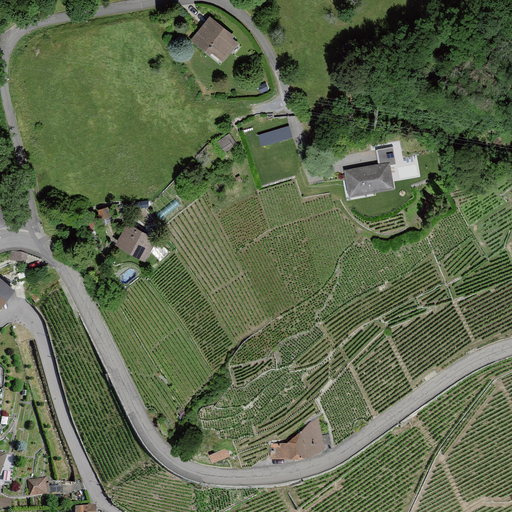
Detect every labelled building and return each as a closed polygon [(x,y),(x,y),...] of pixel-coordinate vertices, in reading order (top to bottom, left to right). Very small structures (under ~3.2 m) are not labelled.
[(206,17),(186,41),(207,58),(209,55),(221,65),(236,46),(229,41),(231,37),(206,17)] [(285,126),(256,135),(260,148),(289,138),(285,126)] [(384,165),(339,172),(343,200),(389,193),(384,165)] [(125,228),(116,246),(142,260),(152,242),(125,228)] [(0,302),(13,288),(0,276),(0,302)] [(287,443),(270,445),(269,462),(307,461),(324,450),(318,418),(287,443)] [(45,477),(28,479),(30,495),(47,494),(45,477)] [(11,499),(0,497),(0,506),(11,507),(11,499)]
